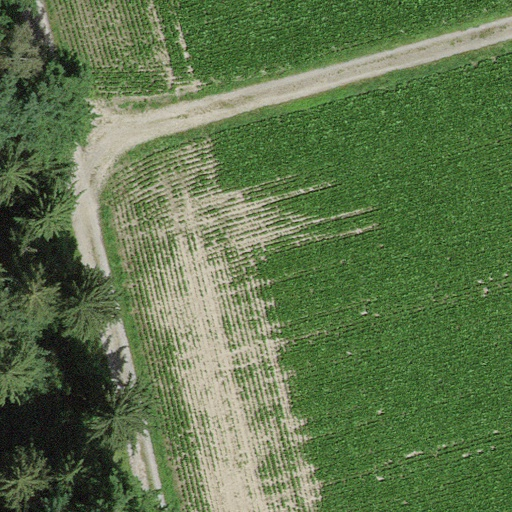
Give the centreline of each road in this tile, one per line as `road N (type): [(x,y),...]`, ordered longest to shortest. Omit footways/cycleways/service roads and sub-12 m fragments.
road 1 (track): [(72,0),(113,146),(177,511)]
road 2 (track): [(113,146),(511,34)]
